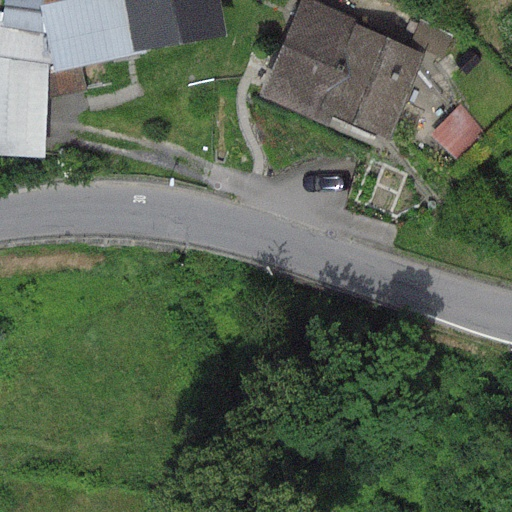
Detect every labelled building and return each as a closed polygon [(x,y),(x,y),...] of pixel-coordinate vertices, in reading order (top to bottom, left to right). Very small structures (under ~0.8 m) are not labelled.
[(42,0),(1,0),(0,15),(0,25),(19,29),(39,32),(42,0)] [(216,0),(38,0),(57,95),(85,90),(81,69),(144,57),(143,52),(223,37),(216,0)] [(426,52),(309,0),(298,0),(255,97),(324,128),(329,115),(386,140),(426,52)] [(19,29),(0,25),(0,55),(23,58),(19,29)] [(45,63),(0,60),(0,154),(40,157),(45,63)] [(437,180),(364,156),(348,202),(412,223),(431,200),(437,180)]
